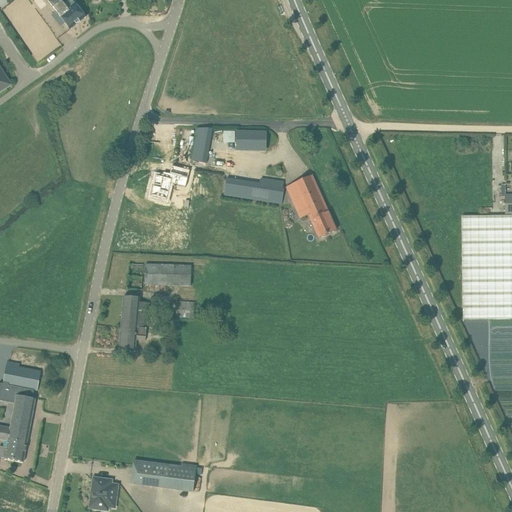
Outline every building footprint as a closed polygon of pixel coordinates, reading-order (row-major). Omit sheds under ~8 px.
[(68,9),(61,0),(47,0),(60,16),(70,30),(86,17),(75,3),(68,9)] [(0,92),(12,85),(6,77),(0,67),(0,92)] [(198,129),(196,136),(211,138),(212,131),(212,129),(198,129)] [(229,135),(216,133),(211,164),(223,166),(224,160),(230,161),(232,149),(227,148),(229,135)] [(194,150),(192,160),(207,163),(208,152),(194,150)] [(156,176),(151,196),(167,200),(171,184),(186,187),(190,171),(172,166),(170,174),(164,172),(163,177),(157,176),(156,176)] [(300,219),(308,215),(319,238),(336,231),(312,176),(286,187),(300,219)] [(260,178),(257,201),(282,205),(285,182),(260,178)] [(511,215),(462,216),(463,319),(511,318),(511,215)] [(190,287),(191,266),(146,264),(145,286),(190,287)] [(124,297),(119,348),(135,350),(136,341),(136,336),(146,337),(149,303),(139,302),(140,298),(124,297)] [(194,303),(176,303),(175,318),(194,319),(194,303)] [(172,317),(160,316),(159,326),(171,327),(172,317)] [(165,328),(153,326),(152,335),(164,337),(164,332),(165,329),(165,328)] [(0,446),(0,457),(5,458),(5,459),(24,462),(36,399),(33,399),(34,390),(38,391),(41,372),(19,367),(20,364),(14,363),(14,367),(7,365),(3,384),(0,383),(0,400),(15,403),(10,428),(0,425),(0,440),(8,442),(7,448),(0,446)] [(134,460),(131,484),(193,492),(196,468),(134,460)] [(94,478),(91,501),(93,502),(92,508),(108,510),(108,507),(115,508),(116,500),(109,499),(112,481),(94,478)]
